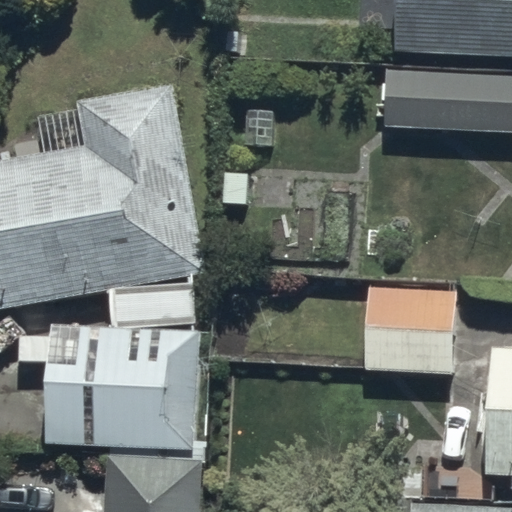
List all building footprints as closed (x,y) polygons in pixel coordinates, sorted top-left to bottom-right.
[(406,43),(405,70),(511,74),(511,4),(494,4),(494,0),(380,0),(378,42),(406,43)] [(511,91),(394,89),(393,143),(511,146),(511,91)] [(0,327),(207,287),(212,286),(177,101),(172,101),(85,118),(93,164),(0,182),(0,327)] [(377,293),(374,387),(460,389),(463,295),(377,293)] [(120,308),(118,344),(27,340),(26,374),(58,375),(54,469),(115,472),(201,475),(207,348),(201,347),(202,311),(120,308)] [(511,368),(499,368),(493,492),(511,492),(511,368)] [(201,475),(115,472),(113,511),(203,511),(205,475),(201,475)]
